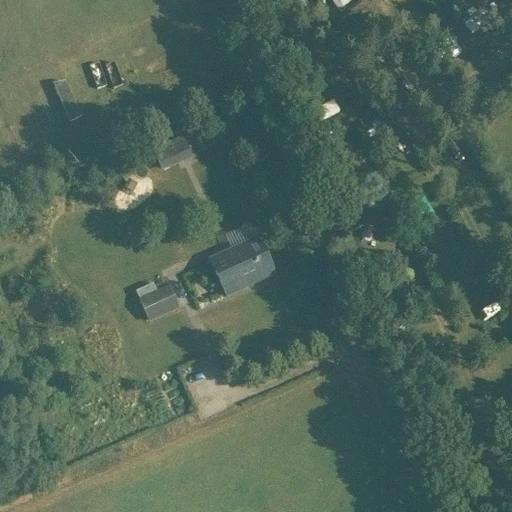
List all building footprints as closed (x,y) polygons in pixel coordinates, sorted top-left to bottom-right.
[(481,0),(471,0),(468,3),(483,26),(494,19),(481,0)] [(325,76),(335,57),(286,34),(277,53),(325,76)] [(68,77),(87,115),(99,109),(81,71),(68,77)] [(277,83),(282,95),(293,91),(288,78),(277,83)] [(295,93),(285,96),(288,106),(298,103),(295,93)] [(314,133),(307,137),(312,147),(319,143),(314,133)] [(183,137),(151,150),(161,173),(193,160),(183,137)] [(461,177),(471,194),(489,184),(479,167),(461,177)] [(258,239),(210,261),(226,297),(274,275),(258,239)] [(370,272),(360,278),(364,287),(375,281),(370,272)] [(135,292),(148,321),(178,308),(166,282),(154,288),(152,284),(135,292)] [(425,309),(413,314),(416,321),(428,317),(425,309)]
